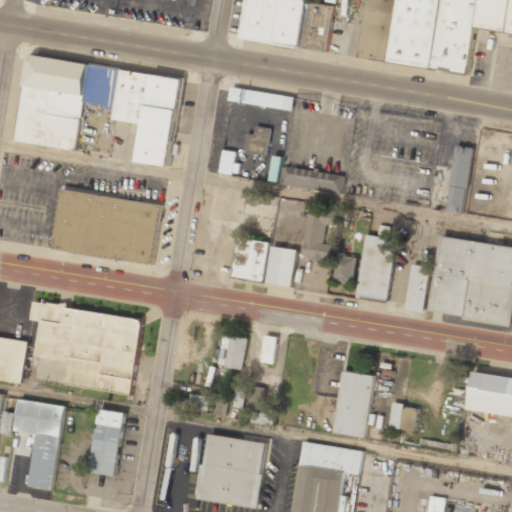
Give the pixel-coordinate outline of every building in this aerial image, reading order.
[(246,0),(242,39),(329,51),(336,5),(306,1),(306,0),(246,0)] [(470,74),(476,28),(511,32),(511,0),(366,0),(359,59),(470,74)] [(184,77),(29,55),(17,142),(78,151),(85,103),(117,108),(116,120),(145,125),(140,162),(171,167),(184,77)] [(245,103),(292,111),(294,97),(248,90),(245,103)] [(244,153),(267,156),(271,129),(258,127),(257,133),(247,132),(244,153)] [(451,211),(463,212),(468,149),(456,148),(451,211)] [(219,173),(233,176),(238,153),(224,150),(219,173)] [(342,194),(344,175),(284,166),(281,185),(342,194)] [(163,203),(62,190),(55,251),(155,263),(163,203)] [(304,256),(330,260),(333,244),(324,242),(327,225),(336,226),(338,212),(311,208),(304,256)] [(359,298),(389,302),(397,237),(388,236),(389,228),(381,227),(380,236),(366,234),(359,298)] [(511,314),(511,247),(444,235),(430,312),(510,326),(511,314)] [(298,248),(239,239),(233,278),(293,287),(298,248)] [(336,283),(355,285),(358,257),(338,255),(336,283)] [(425,312),(434,268),(414,264),(406,309),(425,312)] [(134,395),(144,318),(36,303),(34,320),(44,322),(39,357),(71,362),(68,386),(134,395)] [(220,365),(242,370),(249,339),(227,334),(220,365)] [(276,364),(278,337),(264,335),(262,363),(276,364)] [(32,341),(0,337),(0,380),(26,384),(32,341)] [(375,376),(344,371),(335,433),(366,438),(375,376)] [(511,416),(511,377),(474,372),(469,410),(511,416)] [(235,407),(245,408),(246,388),(237,387),(235,407)] [(274,425),(275,414),(262,413),(264,388),(252,387),(249,422),(274,425)] [(214,395),(192,391),(189,410),(225,416),(227,402),(213,400),(214,395)] [(55,490),(67,406),(23,400),(18,431),(39,434),(32,486),(55,490)] [(416,433),(420,408),(393,404),(389,428),(416,433)] [(128,413),(102,409),(92,472),(118,476),(128,413)] [(14,434),(16,412),(6,411),(3,433),(14,434)] [(260,508),(269,443),(209,435),(200,500),(260,508)] [(364,451),(305,442),(294,511),(340,511),(347,473),(360,475),(364,451)]
